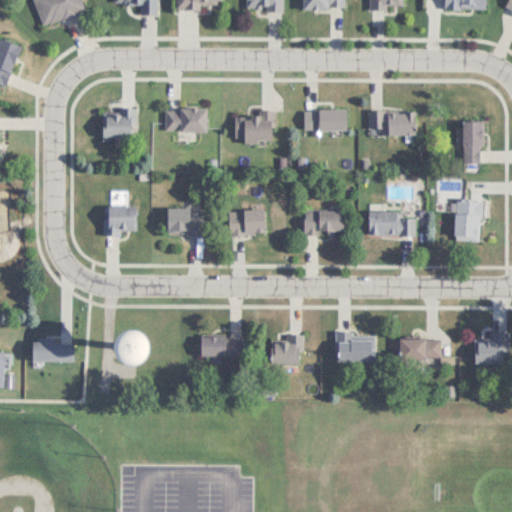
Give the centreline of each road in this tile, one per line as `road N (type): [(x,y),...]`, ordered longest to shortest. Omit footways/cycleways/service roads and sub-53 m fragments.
road 1 (residential): [(67,278),(94,295),(117,297),(511,280)]
road 2 (residential): [(68,87),(106,71),(479,56),(511,67)]
road 3 (residential): [(67,278),(53,257),(50,129),(68,87)]
